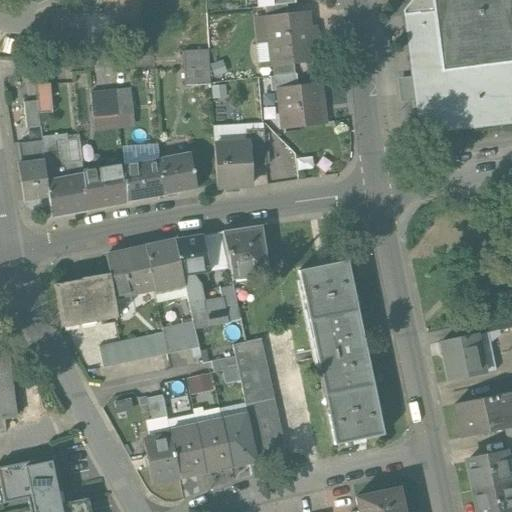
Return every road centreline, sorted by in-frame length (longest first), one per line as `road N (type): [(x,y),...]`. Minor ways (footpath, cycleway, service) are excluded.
road 1 (residential): [(13,258),(193,217),(377,189)]
road 2 (residential): [(13,258),(22,291),(138,511)]
road 3 (residential): [(377,189),(433,451)]
road 4 (residential): [(202,511),(433,451)]
road 5 (residential): [(377,189),(352,0)]
road 6 (residential): [(377,189),(511,167)]
